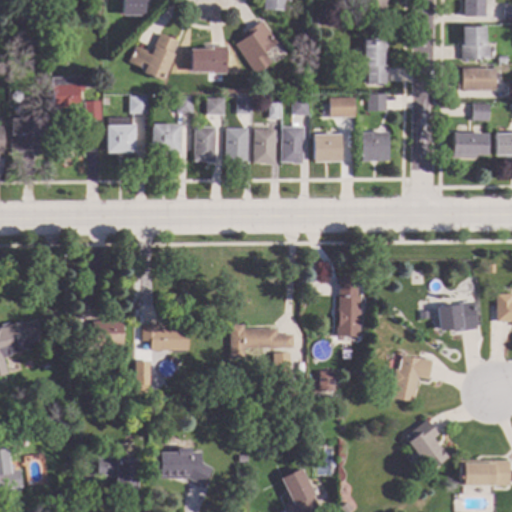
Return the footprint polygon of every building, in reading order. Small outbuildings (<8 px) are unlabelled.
[(145,0),(145,16),(120,16),(120,0),(145,0)] [(280,0),(280,12),(264,12),(263,0),(280,0)] [(382,0),(382,15),(360,15),(360,0),(382,0)] [(482,0),(482,17),(461,17),(461,0),(482,0)] [(511,22),(501,22),(501,6),(511,6),(511,22)] [(275,45),(263,53),(270,64),(253,76),(233,46),(242,39),(240,35),(259,22),(275,45)] [(482,45),(487,45),(487,60),(458,60),(458,38),(459,38),(459,28),(482,29),(482,45)] [(175,43),(159,81),(141,73),(144,66),(139,63),(137,67),(126,63),(133,47),(144,52),(143,54),(148,56),(156,35),(175,43)] [(39,47),(26,47),(26,36),(39,36),(39,47)] [(383,85),(365,85),(364,67),(361,67),(360,40),(383,39),(383,85)] [(225,48),(224,74),(188,74),(188,51),(202,51),(202,47),(225,48)] [(492,91),(459,90),(459,70),(492,70),(492,91)] [(81,92),(77,92),(77,108),(50,108),(49,80),(81,79),(81,92)] [(503,99),(511,99),(511,82),(504,82),(503,99)] [(20,96),(20,99),(16,103),(13,103),(9,101),(9,96),(13,93),(17,93),(20,96)] [(383,112),(365,112),(364,96),(383,95),(383,112)] [(144,114),(127,114),(127,98),(144,97),(144,114)] [(189,114),(174,114),(174,98),(189,97),(189,114)] [(248,115),(234,115),(234,98),(248,98),(248,115)] [(304,116),(289,116),(289,99),(304,98),(304,116)] [(351,117),(326,118),(326,99),(351,98),(351,117)] [(221,116),(204,116),(203,100),(221,99),(221,116)] [(96,116),(83,117),(82,102),(96,102),(96,116)] [(276,120),(266,120),(266,103),(276,103),(276,120)] [(486,122),(469,121),(470,105),(486,105),(486,122)] [(46,154),(10,155),(9,120),(45,119),(46,154)] [(131,126),(131,153),(104,154),(103,126),(131,126)] [(176,126),(176,153),(150,154),(149,126),(176,126)] [(212,163),(193,163),(192,128),(211,128),(212,163)] [(299,164),(279,165),(279,129),(299,128),(299,164)] [(244,163),(223,163),(223,129),(243,129),(244,163)] [(271,165),(252,165),(251,131),(271,130),(271,165)] [(384,162),(357,162),(357,134),(384,133),(384,162)] [(337,163),(310,163),(310,136),(336,135),(337,163)] [(484,157),(450,156),(450,135),(484,135),(484,157)] [(511,155),(491,155),(492,135),(511,135),(511,155)] [(493,274),(485,274),(485,264),(493,264),(493,274)] [(355,297),(357,297),(357,338),(333,338),(334,311),(336,311),(336,279),(355,279),(355,297)] [(511,325),(507,325),(507,323),(494,323),(493,295),(510,295),(510,301),(511,301),(511,325)] [(475,330),(451,334),(450,331),(437,333),(434,308),(471,303),(475,330)] [(427,320),(418,320),(418,312),(427,312),(427,320)] [(39,334),(36,335),(38,343),(26,346),(28,350),(10,355),(10,358),(1,360),(6,375),(0,376),(0,326),(8,324),(8,325),(19,322),(20,325),(35,320),(39,334)] [(120,347),(86,347),(86,350),(70,351),(70,333),(90,332),(89,322),(120,322),(120,347)] [(187,332),(186,332),(186,352),(148,352),(148,342),(138,342),(138,325),(156,325),(156,330),(173,330),(173,325),(187,325),(187,332)] [(242,330),(275,329),(275,336),(291,335),(291,349),(242,350),(242,360),(227,360),(227,325),(241,325),(242,330)] [(288,376),(271,377),(270,354),(287,354),(288,376)] [(430,361),(427,380),(415,378),(411,403),(390,399),(392,385),(390,384),(393,370),(396,371),(399,357),(430,361)] [(141,374),(131,375),(131,366),(140,365),(141,374)] [(332,393),(331,393),(331,397),(319,398),(318,392),(317,392),(316,372),(332,372),(332,393)] [(436,436),(432,439),(447,458),(428,473),(401,438),(424,421),(436,436)] [(82,451),(73,451),(73,440),(82,440),(82,451)] [(189,453),(199,453),(199,463),(210,469),(201,488),(186,480),(154,480),(153,456),(157,456),(157,454),(174,453),(174,449),(189,449),(189,453)] [(7,469),(18,468),(20,488),(0,491),(0,450),(5,450),(7,469)] [(135,491),(113,491),(113,477),(95,477),(95,459),(135,459),(135,491)] [(507,487),(457,487),(458,461),(507,462),(507,487)] [(318,509),(311,511),(286,511),(283,506),(287,504),(280,491),(283,490),(277,479),(298,469),(318,509)]
